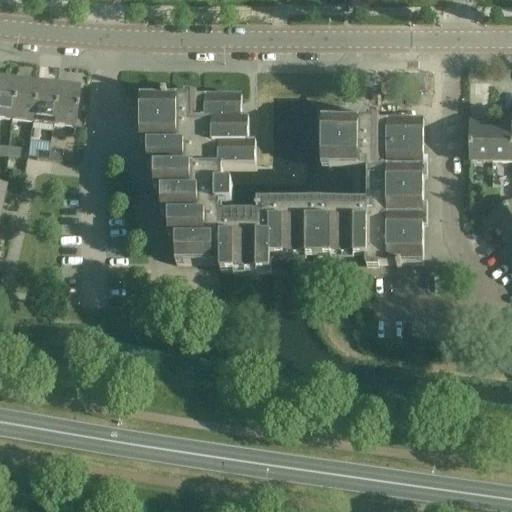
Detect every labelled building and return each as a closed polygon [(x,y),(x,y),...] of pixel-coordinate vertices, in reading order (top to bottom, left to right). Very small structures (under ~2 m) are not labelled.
[(423,79),(406,79),(406,89),(423,88),(423,79)] [(0,80),(0,122),(10,123),(15,82),(0,80)] [(15,82),(10,123),(31,126),(36,84),(15,82)] [(36,84),(31,126),(53,128),(57,87),(36,84)] [(57,87),(53,128),(73,131),(78,89),(57,87)] [(162,97),(140,97),(140,98),(140,148),(147,148),(147,171),(154,171),(154,195),(162,195),(161,219),(169,219),(169,244),(176,244),(176,267),(221,267),(221,275),(234,275),(257,275),(265,275),(271,275),(271,259),(319,259),(352,259),(366,259),(366,267),(367,267),(367,270),(379,270),(379,268),(396,268),(396,270),(401,270),(401,268),(423,268),(423,121),(379,121),(379,119),(367,119),(367,121),(351,121),(347,121),(339,121),(322,121),(322,172),(366,172),(366,204),(319,204),(271,204),(257,204),(257,217),(222,217),(222,207),(232,207),(232,187),(222,187),(222,172),(249,172),(256,172),(256,158),(249,158),(249,148),(249,146),(249,134),(242,134),(242,106),(242,97),(204,97),(199,97),(198,97),(197,97),(197,95),(185,95),(185,97),(175,97),(172,97),(171,97),(168,97),(167,97),(167,95),(162,95),(162,97)] [(469,122),(469,166),(492,166),(492,130),(479,130),(479,122),(469,122)] [(492,130),(492,166),(511,165),(511,122),(504,122),(504,130),(492,130)] [(8,149),(7,158),(19,160),(20,151),(8,149)] [(36,152),(35,161),(49,163),(50,154),(36,152)] [(50,154),(49,163),(60,164),(61,155),(50,154)] [(492,191),(492,207),(500,207),(500,191),(492,191)] [(511,206),(490,220),(482,225),(487,234),(496,229),(502,239),(511,232),(511,206)] [(511,232),(502,239),(508,249),(499,254),(505,263),(511,258),(511,232)]
